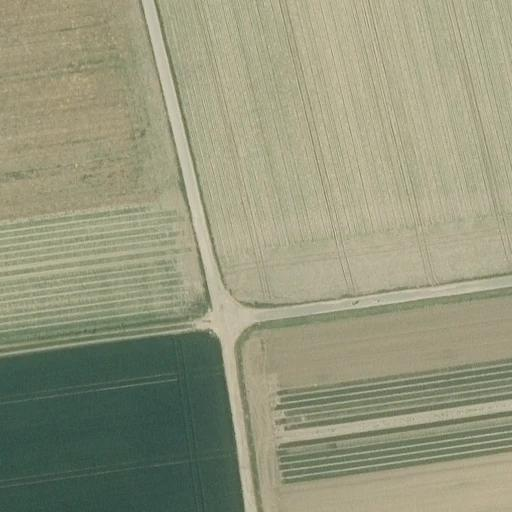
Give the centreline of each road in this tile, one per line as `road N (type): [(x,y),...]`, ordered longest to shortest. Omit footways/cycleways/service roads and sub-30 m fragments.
road 1 (track): [(143,0),(218,318),(511,279)]
road 2 (track): [(247,511),(218,318),(0,348)]
